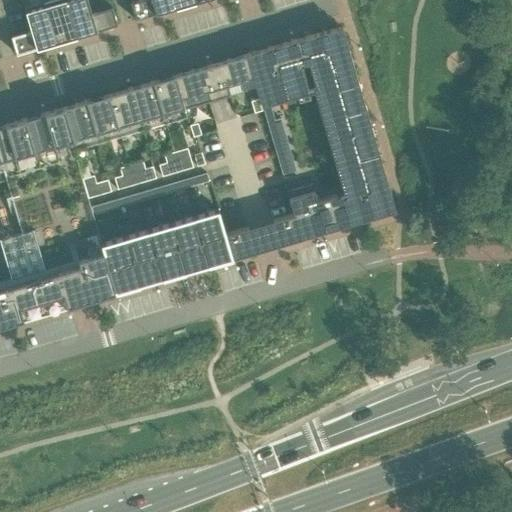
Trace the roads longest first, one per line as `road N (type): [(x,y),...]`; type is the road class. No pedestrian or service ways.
road 1 (primary): [(511,365),(133,511)]
road 2 (residential): [(0,368),(388,259)]
road 3 (residential): [(0,102),(342,1)]
road 4 (primary): [(289,511),(511,433)]
